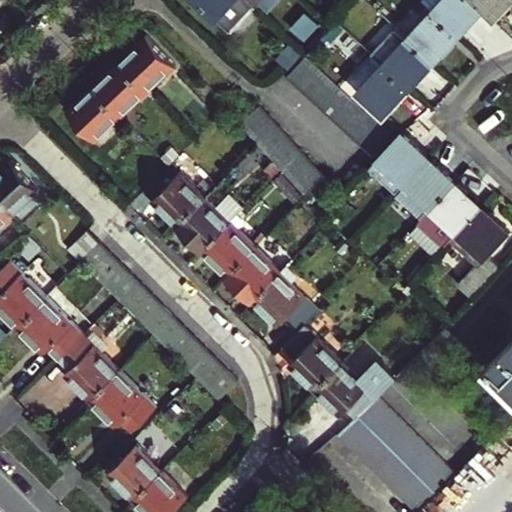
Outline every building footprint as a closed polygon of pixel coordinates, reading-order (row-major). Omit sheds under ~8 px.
[(199,0),(231,29),(255,4),(250,0),(199,0)] [(482,4),(477,0),(444,0),(435,11),(457,31),(482,4)] [(477,0),(482,4),(493,14),(506,0),(477,0)] [(410,38),(432,59),(457,31),(435,11),(410,38)] [(432,59),(410,38),(399,28),(375,54),(386,64),(408,84),(432,59)] [(122,58),(149,87),(175,62),(148,34),(122,58)] [(289,75),(301,86),(319,66),(309,57),(307,55),(289,75)] [(123,111),(149,87),(122,58),(96,83),(123,111)] [(408,84),(386,64),(361,91),(383,112),(408,84)] [(319,66),(301,86),(312,96),(330,76),(319,66)] [(330,76),(312,96),(322,106),(341,86),(330,76)] [(97,136),(123,111),(96,83),(70,107),(97,136)] [(322,106),(334,116),(352,97),(341,86),(322,106)] [(334,116),(345,127),(363,107),(352,97),(334,116)] [(260,103),(241,120),(252,132),(271,115),(260,103)] [(363,107),(345,127),(356,137),(375,118),(363,107)] [(271,115),(252,132),(260,142),(262,144),(281,127),(271,115)] [(356,137),(367,147),(385,127),(375,118),(356,137)] [(262,144),(272,155),(291,138),(281,127),(262,144)] [(397,138),(385,127),(367,147),(378,158),(397,138)] [(397,192),(430,156),(403,131),(397,138),(378,158),(370,166),(397,192)] [(272,155),(282,166),(301,149),(291,138),(272,155)] [(284,169),(292,177),(312,160),(301,149),(282,166),(284,169)] [(430,156),(397,192),(423,216),(435,204),(456,181),(430,156)] [(40,187),(13,158),(0,170),(0,198),(14,212),(40,187)] [(312,160),(292,177),(301,188),(321,171),(312,160)] [(209,193),(185,168),(156,196),(180,221),(209,193)] [(332,183),(321,171),(301,188),(308,195),(312,200),(332,183)] [(454,235),(461,228),(482,204),(456,181),(435,204),(423,216),(420,220),(446,244),(454,235)] [(234,186),(218,202),(234,218),(250,202),(234,186)] [(209,193),(180,221),(205,246),(234,218),(218,202),(209,193)] [(0,225),(14,212),(0,198),(0,225)] [(477,297),(504,268),(489,253),(510,230),(482,204),(461,228),(454,235),(482,261),(462,283),(477,297)] [(234,218),(205,246),(231,272),(259,244),(234,218)] [(94,266),(114,246),(103,235),(84,255),(94,266)] [(283,269),(259,244),(231,272),(255,297),(283,269)] [(105,276),(125,257),(114,246),(94,266),(105,276)] [(135,267),(125,257),(105,276),(115,287),(135,267)] [(0,294),(0,302),(22,324),(50,297),(13,259),(0,272),(0,292),(1,293),(0,294)] [(125,298),(145,278),(135,267),(115,287),(122,295),(125,298)] [(321,308),(283,269),(255,297),(280,322),(287,315),(300,328),(307,321),(321,308)] [(136,309),(156,289),(145,278),(125,298),(136,309)] [(146,319),(167,300),(156,289),(136,309),(146,319)] [(53,347),(61,356),(85,332),(50,297),(22,324),(48,351),(53,347)] [(157,331),(177,311),(167,300),(146,319),(157,331)] [(188,322),(177,311),(157,331),(167,341),(188,322)] [(344,359),(307,321),(300,328),(284,343),(296,355),(290,361),(317,387),(344,359)] [(177,352),(198,332),(188,322),(167,341),(177,352)] [(122,369),(85,332),(61,356),(70,364),(65,369),(94,397),(122,369)] [(188,363),(209,344),(198,332),(177,352),(188,363)] [(511,341),(489,365),(511,387),(511,341)] [(198,374),(219,355),(209,344),(188,363),(198,374)] [(209,385),(230,365),(219,355),(198,374),(209,385)] [(361,376),(344,359),(317,387),(341,412),(346,407),(353,414),(377,392),(394,376),(378,360),(361,376)] [(221,397),(240,377),(230,365),(209,385),(221,397)] [(157,405),(122,369),(94,397),(117,421),(122,417),(133,428),(157,405)] [(353,414),(337,430),(418,511),(457,472),(377,392),(353,414)] [(164,468),(138,442),(110,470),(137,497),(164,468)] [(164,468),(137,497),(151,511),(170,511),(189,493),(164,468)]
